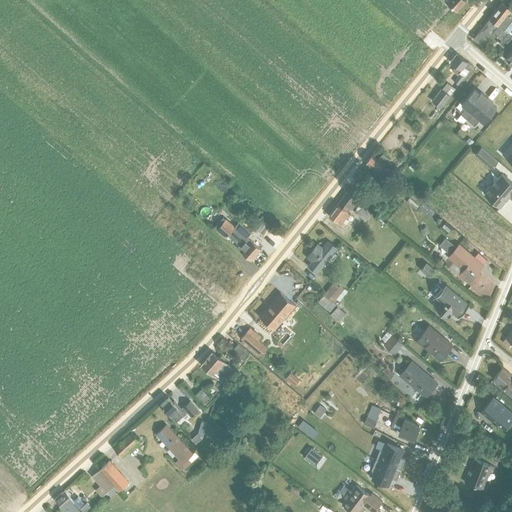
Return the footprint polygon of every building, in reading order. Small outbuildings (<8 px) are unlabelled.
[(443,0),(446,2),(457,12),(467,2),(465,0),(443,0)] [(511,9),(503,3),(474,39),(482,46),(493,32),(502,39),(499,43),(504,46),(511,36),(511,35),(509,33),(511,29),(511,15),(510,14),(511,11),(511,9)] [(457,53),(450,61),(456,65),(452,70),(458,74),(459,73),(460,73),(454,81),(458,84),(473,65),(457,53)] [(441,88),(431,100),(441,107),(456,88),(447,82),(442,89),(441,88)] [(467,120),(487,96),(481,91),(479,93),(474,89),(462,104),(465,107),(460,114),(467,120)] [(487,96),(467,120),(470,122),(474,125),(479,120),(483,123),(497,107),(492,103),(493,101),(487,96)] [(511,142),(502,154),(511,162),(511,142)] [(478,151),(475,154),(491,168),(498,161),(481,147),(478,151)] [(368,163),(362,171),(368,176),(372,171),(378,176),(380,174),(381,175),(381,174),(382,175),(392,164),(388,160),(390,157),(383,152),(377,159),(372,154),(366,162),(368,163)] [(413,162),(408,167),(413,171),(418,166),(413,162)] [(511,181),(502,173),(485,194),(500,207),(509,196),(511,198),(511,181)] [(376,189),(367,200),(372,204),(381,193),(376,189)] [(338,203),(329,215),(341,224),(344,221),(347,223),(350,220),(347,218),(351,212),(350,211),(358,202),(355,199),(356,198),(347,191),(338,203)] [(409,197),(406,201),(415,209),(419,205),(409,197)] [(359,205),(355,210),(366,220),(367,220),(368,221),(369,219),(368,218),(373,212),(364,204),(361,207),(359,205)] [(223,216),(214,227),(224,236),(226,238),(229,235),(240,244),(237,247),(251,260),(261,248),(248,237),(252,232),(239,221),(235,225),(227,218),(226,219),(223,216)] [(260,218),(254,225),(256,226),(255,228),(263,234),(270,226),(260,218)] [(427,226),(420,229),(423,235),(430,232),(427,226)] [(445,237),(439,245),(449,253),(455,246),(445,237)] [(318,242),(307,256),(311,260),(308,265),(318,273),(328,260),(332,263),(338,255),(334,252),(338,247),(328,239),(323,246),(318,242)] [(483,265),(474,257),(459,244),(447,257),(463,270),(459,274),(472,285),(482,274),(478,272),(484,265),(483,265)] [(474,257),(483,265),(487,260),(478,252),(474,257)] [(427,262),(421,269),(428,276),(434,268),(427,262)] [(324,295),(338,306),(341,302),(340,301),(348,291),(336,281),(334,281),(323,294),(324,295)] [(446,284),(435,297),(440,301),(435,307),(448,318),(453,311),(459,317),(469,304),(446,284)] [(281,292),(260,316),(275,329),(296,305),(281,292)] [(338,306),(324,295),(318,301),(332,313),(326,319),(334,326),(337,323),(347,333),(356,323),(338,306)] [(429,325),(416,339),(440,360),(453,345),(429,325)] [(251,327),(241,337),(261,352),(267,345),(264,343),(259,339),(262,336),(251,327)] [(387,330),(381,338),(383,339),(383,340),(385,342),(384,344),(395,354),(403,344),(387,331),(387,330)] [(511,330),(503,342),(509,347),(511,343),(511,330)] [(238,343),(233,348),(241,355),(240,356),(244,359),(250,354),(238,343)] [(212,351),(202,363),(225,383),(235,370),(212,351)] [(411,360),(400,374),(426,396),(438,382),(411,360)] [(511,375),(503,367),(494,379),(498,382),(496,384),(511,396),(511,375)] [(290,370),(285,376),(295,384),(300,377),(290,370)] [(202,388),(196,394),(208,405),(213,400),(202,388)] [(169,396),(160,403),(177,421),(188,411),(192,416),(199,409),(191,399),(182,407),(181,406),(179,407),(169,396)] [(320,404),(314,413),(320,417),(327,409),(322,405),(320,404)] [(369,413),(368,416),(376,420),(381,408),(373,405),(369,413)] [(396,414),(390,427),(400,431),(399,432),(414,439),(419,425),(415,423),(415,421),(405,417),(404,418),(396,414)] [(367,416),(364,424),(374,428),(377,420),(367,416)] [(234,420),(228,428),(241,438),(244,434),(241,431),(244,428),(234,420)] [(306,421),(301,428),(313,438),(319,431),(306,421)] [(167,423),(156,433),(179,458),(175,461),(183,469),(199,455),(195,451),(194,452),(167,423)] [(131,431),(114,447),(123,457),(141,441),(131,431)] [(198,433),(192,439),(196,444),(198,443),(203,438),(198,433)] [(217,438),(211,443),(216,448),(222,443),(220,442),(217,438)] [(376,459),(401,469),(405,459),(400,457),(403,449),(386,442),(383,450),(380,449),(376,459)] [(312,447),(305,457),(315,465),(322,455),(312,447)] [(470,472),(466,482),(483,489),(491,470),(494,471),(495,467),(474,458),(469,470),(470,472)] [(100,469),(119,490),(130,481),(111,459),(100,469)] [(401,469),(376,459),(372,470),(374,473),(372,478),(388,485),(391,478),(397,480),(401,469)] [(119,490),(100,469),(92,475),(101,484),(107,492),(112,496),(119,490)] [(107,492),(101,484),(96,489),(102,496),(107,492)] [(346,497),(341,503),(353,511),(358,511),(364,505),(373,511),(383,500),(372,492),(370,495),(356,484),(352,489),(350,488),(344,496),(346,497)] [(65,489),(55,498),(67,511),(83,511),(91,505),(87,501),(85,503),(78,495),(74,499),(65,489)]
